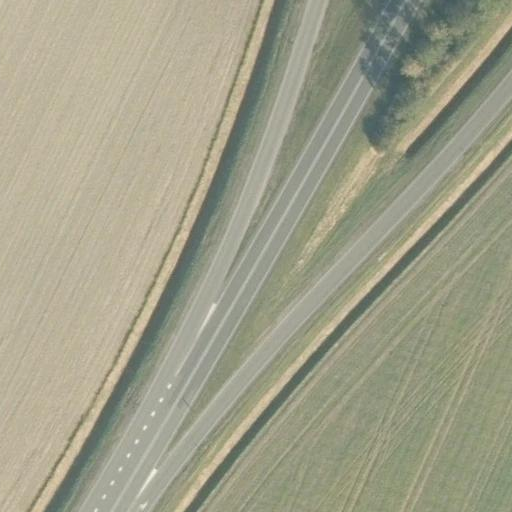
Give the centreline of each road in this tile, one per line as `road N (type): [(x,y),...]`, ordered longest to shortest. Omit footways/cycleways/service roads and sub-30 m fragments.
road 1 (trunk): [(110,511),(511,78)]
road 2 (trunk): [(187,386),(403,0)]
road 3 (trunk): [(315,0),(187,386)]
road 4 (trunk): [(109,511),(187,386)]
